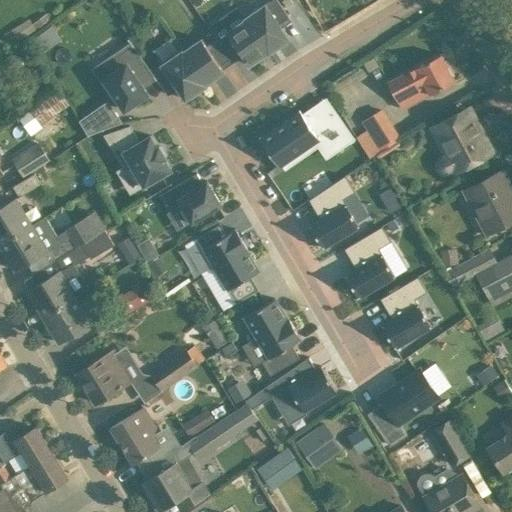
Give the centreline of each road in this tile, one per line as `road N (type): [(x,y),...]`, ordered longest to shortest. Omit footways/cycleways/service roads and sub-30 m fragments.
road 1 (residential): [(362,371),(211,126),(417,0)]
road 2 (unclassified): [(124,511),(0,303)]
